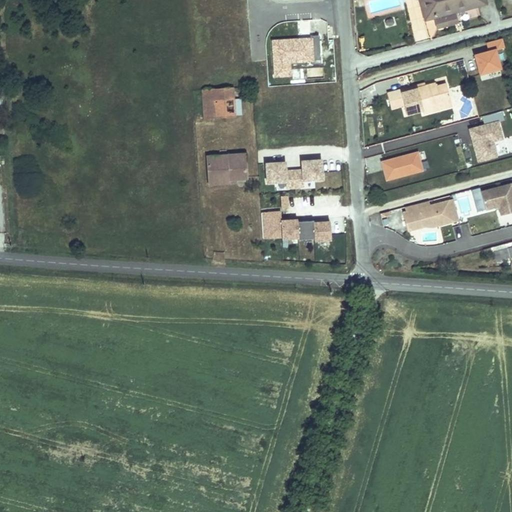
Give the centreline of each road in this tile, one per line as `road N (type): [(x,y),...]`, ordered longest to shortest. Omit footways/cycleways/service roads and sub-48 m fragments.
road 1 (tertiary): [(0,257),(364,281)]
road 2 (residential): [(360,234),(343,0)]
road 3 (residential): [(511,231),(427,252),(360,234)]
road 4 (tertiary): [(364,281),(511,292)]
